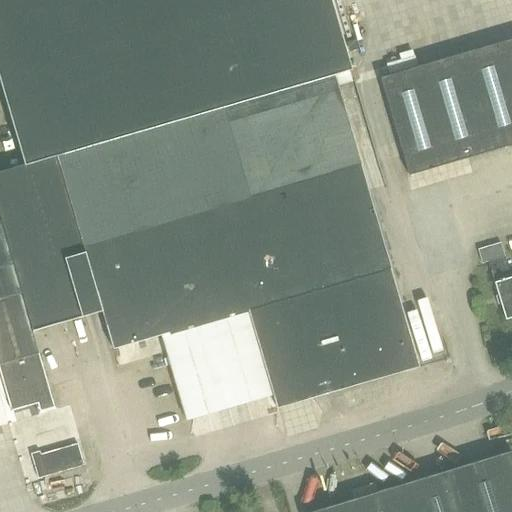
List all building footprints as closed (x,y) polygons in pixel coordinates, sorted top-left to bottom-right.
[(0,371),(12,411),(36,404),(38,413),(55,408),(52,399),(32,332),(102,311),(113,349),(169,333),(169,335),(249,312),(267,375),(302,365),(312,397),(419,365),(391,267),(392,267),(335,73),(352,68),(332,0),(0,0),(0,80),(25,165),(0,172),(0,371)] [(383,47),(399,44),(396,32),(380,36),(383,47)] [(511,38),(380,78),(409,175),(511,144),(511,38)] [(501,242),(478,249),(482,263),(489,261),(490,264),(506,319),(511,317),(511,276),(511,277),(506,259),(501,242)] [(39,478),(84,465),(78,444),(41,455),(40,451),(32,454),(39,478)] [(312,511),(511,511),(511,455),(511,451),(312,511)]
